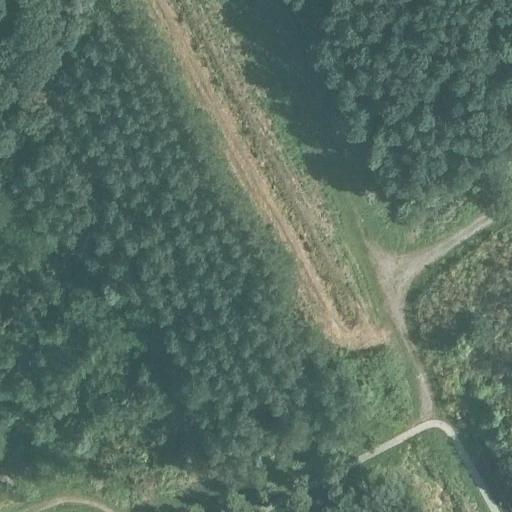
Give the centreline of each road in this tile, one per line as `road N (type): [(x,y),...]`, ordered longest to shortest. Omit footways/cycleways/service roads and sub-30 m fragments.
road 1 (track): [(429,424),(419,374),(382,281),(253,28)]
road 2 (track): [(382,281),(511,195)]
